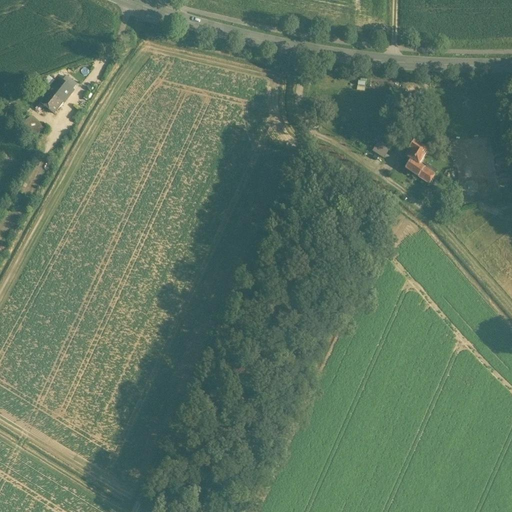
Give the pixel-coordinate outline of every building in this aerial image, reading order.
[(67,77),(62,83),(58,79),(48,92),(63,104),(73,91),(77,85),(67,77)] [(63,104),(48,92),(40,103),(55,115),(63,104)] [(21,125),(32,135),(41,125),(30,115),(21,125)] [(429,152),(414,143),(405,157),(411,161),(405,169),(419,178),(425,169),(420,166),(429,152)] [(385,154),(377,146),(368,154),(378,162),(385,154)] [(427,165),(425,169),(419,178),(429,185),(437,172),(427,165)] [(433,193),(427,189),(421,199),(426,203),(433,193)]
